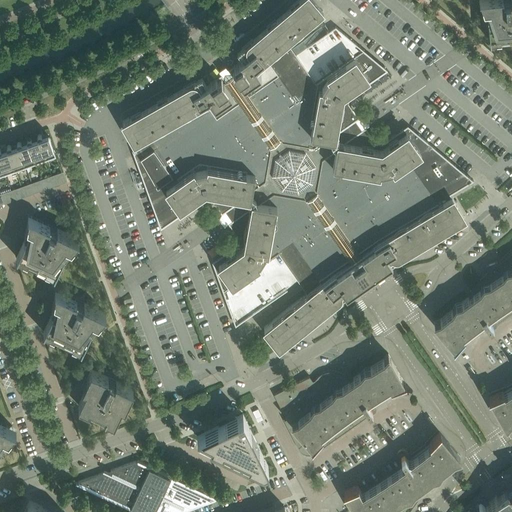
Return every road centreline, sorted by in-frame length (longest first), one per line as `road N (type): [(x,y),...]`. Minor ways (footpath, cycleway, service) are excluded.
road 1 (residential): [(315,499),(416,430),(414,407),(395,406),(302,476)]
road 2 (residential): [(77,454),(3,248),(13,206)]
road 3 (residential): [(77,454),(254,381)]
road 4 (tertiary): [(27,101),(76,82),(188,16)]
road 5 (residential): [(496,444),(406,311)]
road 6 (residential): [(387,325),(478,455)]
road 7 (residential): [(0,332),(48,464)]
